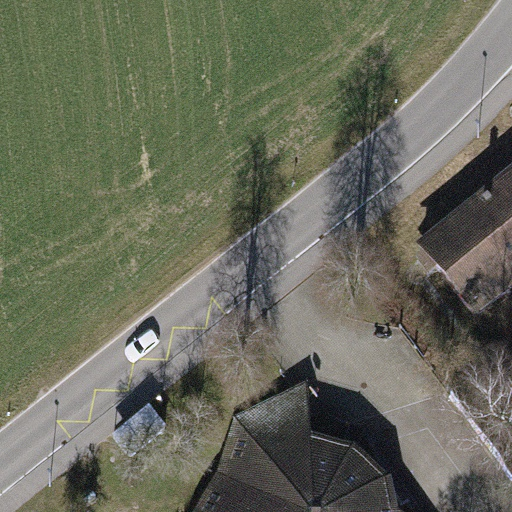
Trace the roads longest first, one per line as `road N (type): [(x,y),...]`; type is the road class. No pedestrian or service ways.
road 1 (unclassified): [(511,23),(411,131),(0,464)]
road 2 (unknown): [(255,307),(429,499)]
